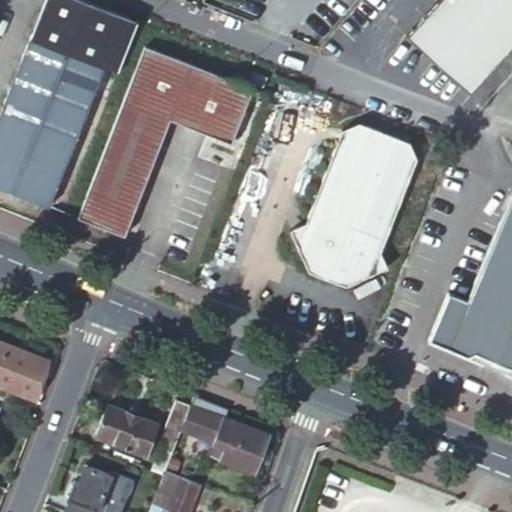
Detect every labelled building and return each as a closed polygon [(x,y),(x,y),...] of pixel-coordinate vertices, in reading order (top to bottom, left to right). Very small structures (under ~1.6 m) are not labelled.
[(87,0),(48,0),(34,38),(0,123),(0,187),(53,208),(108,68),(123,73),(143,22),(87,0)] [(511,0),(437,0),(407,35),(470,92),(511,43),(511,0)] [(254,87),(245,84),(150,47),(83,218),(127,235),(173,120),(232,143),(254,87)] [(265,85),(269,75),(257,69),(252,80),(265,85)] [(381,252),(418,159),(410,142),(362,123),(345,130),(307,225),(292,231),(311,273),(345,287),(388,268),(381,252)] [(511,188),(467,297),(448,291),(429,339),(467,355),(476,348),(511,363),(511,188)] [(49,358),(0,339),(0,384),(34,397),(49,358)] [(180,428),(190,403),(174,397),(155,445),(160,446),(151,468),(163,473),(165,468),(180,428)] [(144,454),(157,422),(136,413),(137,408),(129,405),(127,411),(105,402),(93,434),(144,454)] [(269,432),(190,403),(180,428),(211,440),(206,453),(254,471),(259,458),(268,461),(270,461),(273,453),(271,448),(264,445),(269,432)] [(70,498),(65,510),(70,511),(109,511),(104,510),(111,492),(105,490),(111,473),(92,466),(85,483),(74,478),(67,496),(70,498)] [(189,511),(201,482),(165,468),(163,473),(147,511),(189,511)]
